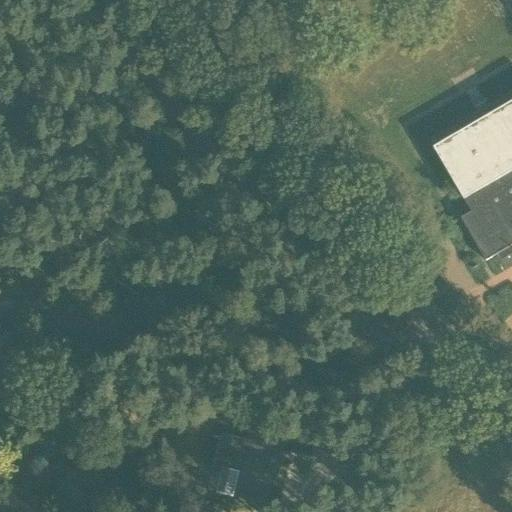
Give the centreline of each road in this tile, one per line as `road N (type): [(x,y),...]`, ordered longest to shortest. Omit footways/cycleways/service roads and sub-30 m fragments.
road 1 (tertiary): [(511,425),(147,0)]
road 2 (track): [(418,317),(411,359),(361,385),(339,385),(0,301)]
